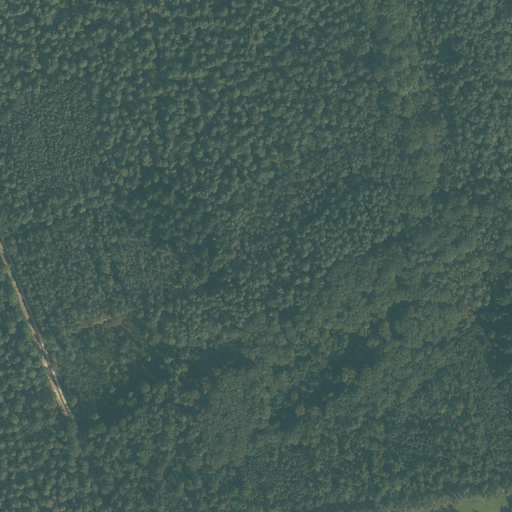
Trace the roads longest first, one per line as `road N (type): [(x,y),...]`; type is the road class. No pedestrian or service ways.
road 1 (track): [(190,0),(155,16),(158,100),(168,141),(192,183),(247,217),(223,249),(221,271)]
road 2 (track): [(496,477),(289,511)]
road 3 (track): [(37,344),(221,271)]
road 4 (track): [(0,242),(183,171)]
road 5 (track): [(221,271),(382,170)]
road 6 (track): [(154,0),(155,16),(0,76)]
road 7 (track): [(37,344),(109,511)]
road 8 (track): [(452,342),(496,477)]
